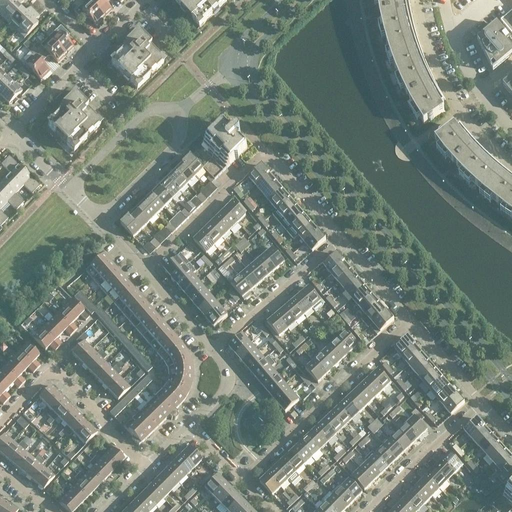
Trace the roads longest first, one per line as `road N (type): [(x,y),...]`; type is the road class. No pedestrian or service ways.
road 1 (secondary): [(230,72),(511,404)]
road 2 (secondary): [(511,386),(256,80),(252,63)]
road 3 (residential): [(243,480),(408,320)]
road 4 (residential): [(0,427),(54,369),(145,467)]
road 5 (residential): [(416,0),(457,112),(511,168)]
road 6 (residential): [(338,239),(213,351)]
road 7 (residential): [(144,267),(265,153)]
road 8 (residential): [(369,511),(481,404)]
road 9 (residential): [(100,218),(181,139),(180,111)]
road 10 (residential): [(180,111),(155,108),(72,187)]
road 11 (residential): [(11,136),(95,50)]
